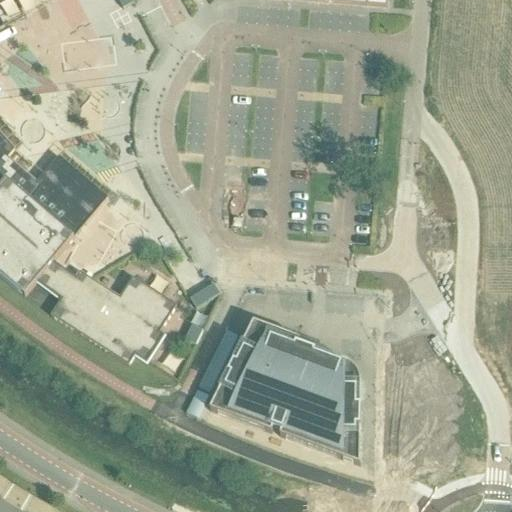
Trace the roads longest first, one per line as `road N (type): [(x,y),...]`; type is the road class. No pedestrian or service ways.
road 1 (residential): [(497,511),(494,401),(405,249),(419,0)]
road 2 (tertiary): [(0,439),(124,511)]
